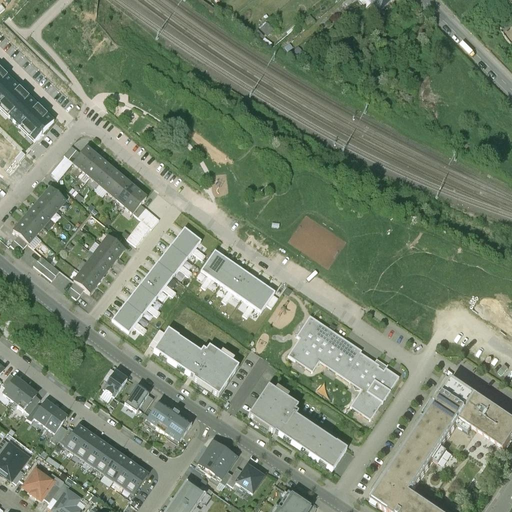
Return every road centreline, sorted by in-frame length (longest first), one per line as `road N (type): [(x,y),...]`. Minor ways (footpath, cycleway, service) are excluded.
road 1 (residential): [(422,368),(183,199)]
road 2 (residential): [(183,199),(81,121),(0,215)]
road 3 (residential): [(0,345),(172,475)]
road 4 (residential): [(83,329),(183,199)]
road 5 (residential): [(422,368),(331,502)]
road 6 (residential): [(83,329),(211,422)]
road 7 (residential): [(211,422),(331,502)]
road 8 (unclassified): [(424,0),(511,89)]
